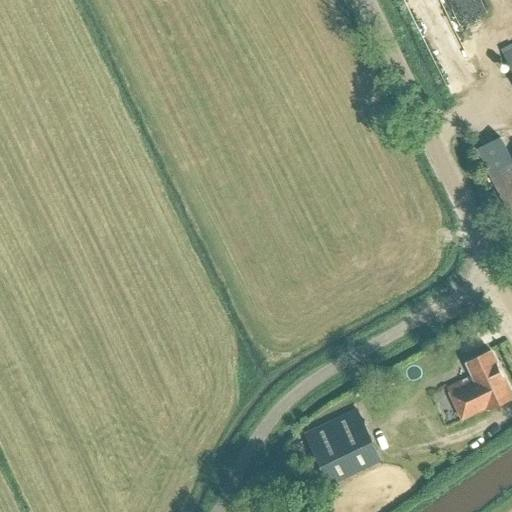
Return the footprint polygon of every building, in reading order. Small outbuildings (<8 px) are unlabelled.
[(438,0),(446,19),(473,8),(470,0),(438,0)] [(511,72),(511,50),(503,54),(511,72)] [(511,159),(500,136),(476,148),(490,176),(511,217),(511,159)] [(511,393),(491,350),(466,362),(473,376),(447,388),(462,420),(488,408),(489,410),(508,401),(511,393)] [(331,484),(381,460),(359,408),(307,432),(331,484)]
